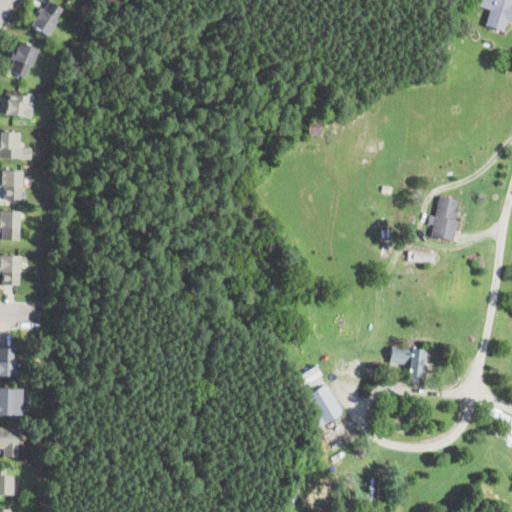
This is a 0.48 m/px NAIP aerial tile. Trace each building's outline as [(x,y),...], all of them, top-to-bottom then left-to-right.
[(49,0),(61,8),(55,19),(57,20),(46,37),(29,26),(33,19),(32,19),(39,7),(43,10),(49,0)] [(511,0),(511,4),(511,20),(511,23),(506,21),(503,31),(485,25),(490,9),(476,5),(477,0),(511,0)] [(34,47),(38,49),(30,68),(28,67),(23,78),(9,72),(14,61),(10,59),(16,47),(17,48),(20,41),(34,47)] [(27,99),(26,107),(31,107),(29,118),(0,115),(1,102),(1,100),(7,101),(8,94),(27,97),(27,99)] [(320,126),(319,147),(306,146),(307,121),(320,122),(320,126)] [(31,148),(31,159),(0,158),(0,132),(20,133),(19,148),(31,148)] [(8,169),(8,171),(21,171),(21,186),(20,186),(20,191),(24,191),(24,197),(20,197),(20,200),(5,200),(5,196),(3,196),(3,187),(0,187),(0,170),(4,170),(4,169),(8,169)] [(457,209),(456,217),(453,217),(452,220),(457,221),(452,241),(430,236),(433,225),(431,225),(432,223),(433,216),(434,217),(439,196),(456,200),(454,209),(457,209)] [(18,219),(17,241),(4,241),(4,228),(0,228),(0,210),(18,211),(18,219)] [(435,254),(434,263),(407,261),(408,250),(431,252),(431,253),(435,254)] [(18,272),(18,286),(4,286),(4,282),(2,282),(2,272),(0,272),(0,256),(19,256),(19,272),(18,272)] [(424,363),(423,376),(405,374),(406,364),(388,362),(389,348),(389,347),(425,350),(424,363)] [(15,362),(14,376),(0,376),(0,362),(1,362),(1,348),(12,349),(12,362),(15,362)] [(321,373),(301,385),(296,376),(315,364),(321,373)] [(326,384),(328,388),(342,411),(318,426),(316,423),(315,421),(319,418),(306,395),(323,385),(324,386),(326,384)] [(0,388),(21,389),(21,416),(0,416),(0,388)] [(18,446),(18,458),(3,457),(3,448),(0,448),(0,428),(19,429),(18,446)] [(0,471),(3,471),(3,476),(11,476),(11,495),(0,495),(0,471)]
